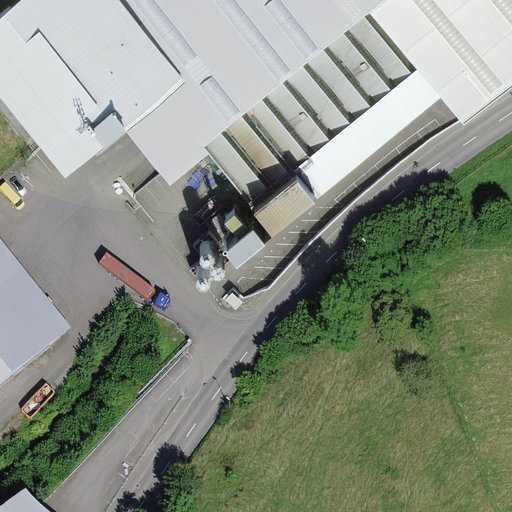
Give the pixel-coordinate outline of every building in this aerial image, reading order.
[(511,0),(21,0),(0,18),(0,97),(66,180),(128,129),(169,185),(206,153),(275,239),(441,97),(460,119),(511,82),(511,0)] [(221,216),(230,227),(238,221),(229,210),(221,216)] [(252,231),(226,255),(237,269),(264,245),(252,231)] [(190,271),(201,286),(231,264),(208,235),(194,246),(204,260),(190,271)] [(0,385),(72,326),(0,238),(0,385)]
